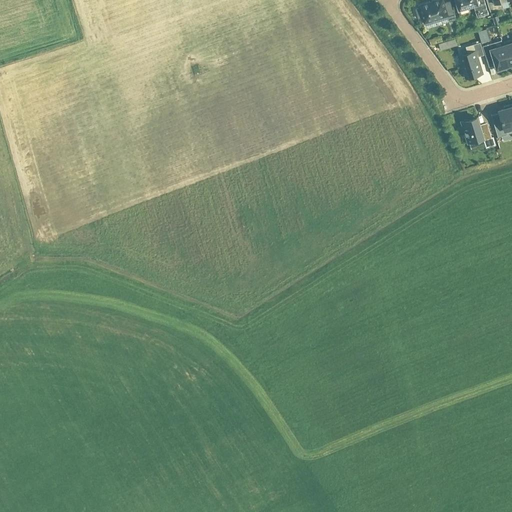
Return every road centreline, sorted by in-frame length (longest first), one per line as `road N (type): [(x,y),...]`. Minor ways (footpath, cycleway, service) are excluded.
road 1 (unknown): [(199,0),(169,40),(114,155),(214,209),(368,134),(323,21)]
road 2 (unknown): [(0,31),(86,4),(169,40)]
road 3 (unknown): [(26,23),(53,120),(93,140)]
road 4 (residential): [(386,0),(459,98)]
